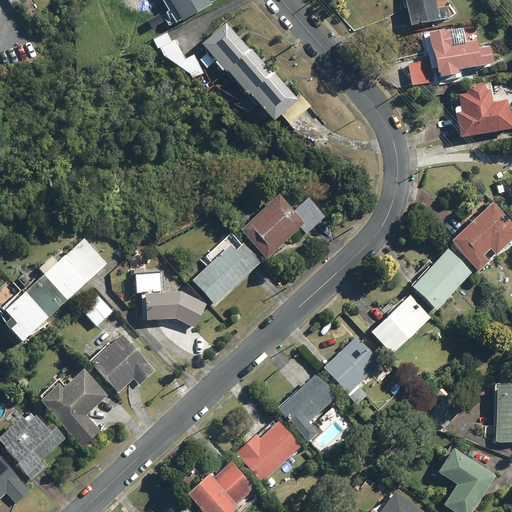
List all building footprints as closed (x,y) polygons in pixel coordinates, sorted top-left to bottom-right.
[(211,0),(168,0),(182,23),(214,4),(211,0)] [(405,0),(410,25),(440,19),(436,0),(405,0)] [(284,85),(281,87),(266,70),(268,69),(252,51),(250,53),(224,25),(201,46),(226,74),(227,73),(274,124),(299,101),(284,85)] [(432,68),(435,67),(437,74),(439,74),(440,77),(458,74),(457,70),(493,63),(490,47),(478,49),(477,40),(466,42),(466,45),(452,47),(449,29),(429,33),(429,38),(427,38),(432,68)] [(166,33),(153,40),(158,50),(159,49),(163,58),(190,75),(203,69),(196,54),(186,59),(176,40),(171,42),(166,33)] [(430,61),(409,63),(411,85),(433,83),(430,61)] [(511,128),(511,126),(506,99),(492,102),(489,88),(483,89),(482,85),(464,88),(465,93),(458,95),(462,113),(457,114),(462,138),(511,128)] [(309,199),(294,212),(279,196),(241,232),(266,260),(300,228),(306,235),(326,217),(309,199)] [(511,240),(511,226),(491,203),(450,242),(478,272),(489,262),(483,256),(490,250),(496,256),(511,240)] [(244,245),(242,247),(231,234),(201,261),(207,268),(192,281),(215,306),(253,272),(246,264),(255,256),(244,245)] [(5,326),(22,345),(107,265),(83,240),(64,258),(57,251),(38,269),(45,276),(1,318),(7,324),(5,326)] [(471,273),(446,250),(411,287),(436,311),(471,273)] [(32,267),(18,280),(25,287),(39,274),(32,267)] [(163,273),(134,275),(136,296),(145,295),(147,322),(177,320),(195,329),(206,305),(180,293),(165,294),(163,273)] [(431,317),(410,295),(370,333),(391,355),(431,317)] [(112,312),(97,296),(81,311),(96,328),(112,312)] [(139,386),(155,372),(123,335),(109,346),(108,345),(88,362),(118,396),(135,381),(139,386)] [(380,365),(356,338),(321,368),(345,396),(380,365)] [(40,398),(42,401),(41,402),(83,450),(101,434),(86,417),(108,398),(84,371),(65,388),(59,381),(40,398)] [(310,423),(336,399),(314,374),(275,410),(306,444),(319,432),(310,423)] [(511,442),(511,384),(493,384),(492,434),(494,434),(494,442),(511,442)] [(35,418),(30,414),(24,420),(23,419),(0,441),(0,442),(18,461),(15,465),(32,481),(43,470),(39,466),(66,440),(55,430),(52,434),(35,417),(35,418)] [(254,434),(233,453),(259,483),(299,448),(276,422),(258,438),(254,434)] [(452,449),(437,473),(456,485),(442,506),(451,511),(471,511),(494,476),(452,449)] [(17,506),(31,492),(0,458),(0,501),(6,495),(17,506)] [(210,472),(186,495),(202,511),(235,511),(239,509),(236,506),(255,488),(229,462),(214,476),(210,472)] [(202,476),(194,468),(176,484),(183,493),(202,476)] [(421,511),(393,492),(378,511),(421,511)]
